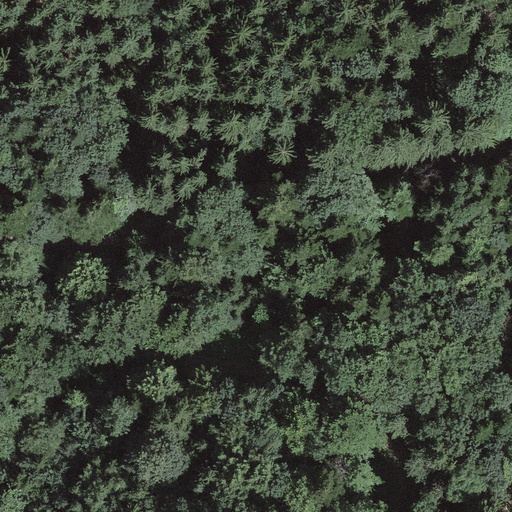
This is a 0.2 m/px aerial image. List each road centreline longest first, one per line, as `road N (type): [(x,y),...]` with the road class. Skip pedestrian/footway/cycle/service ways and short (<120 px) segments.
road 1 (track): [(511,147),(424,166),(285,178),(113,241),(0,245)]
road 2 (track): [(399,511),(406,481),(398,443),(360,402),(291,373),(0,318)]
